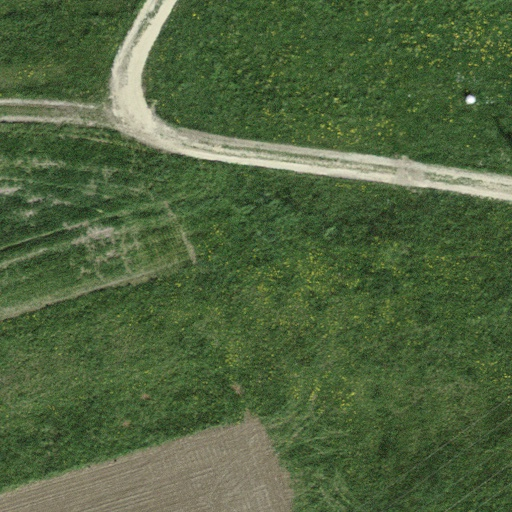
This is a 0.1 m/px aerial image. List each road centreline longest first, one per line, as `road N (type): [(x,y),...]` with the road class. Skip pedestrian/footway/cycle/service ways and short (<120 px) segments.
road 1 (track): [(511,191),(191,146),(105,122),(0,115)]
road 2 (track): [(105,122),(166,0)]
